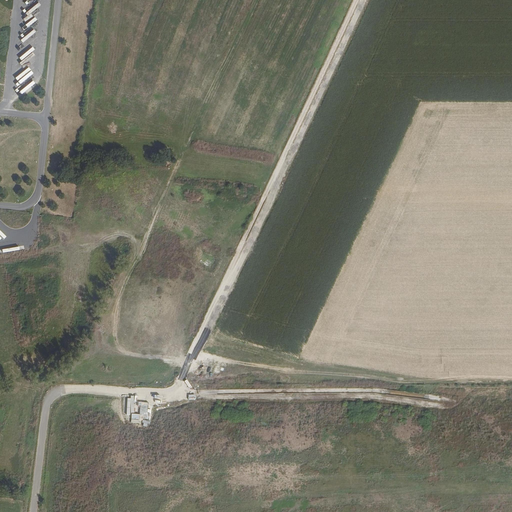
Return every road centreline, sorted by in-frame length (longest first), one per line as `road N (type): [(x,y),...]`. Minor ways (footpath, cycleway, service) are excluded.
road 1 (unclassified): [(362,0),(177,390),(162,397),(82,389),(52,396),(33,511)]
road 2 (track): [(511,439),(432,404),(162,397)]
road 3 (track): [(193,357),(411,382),(511,381)]
